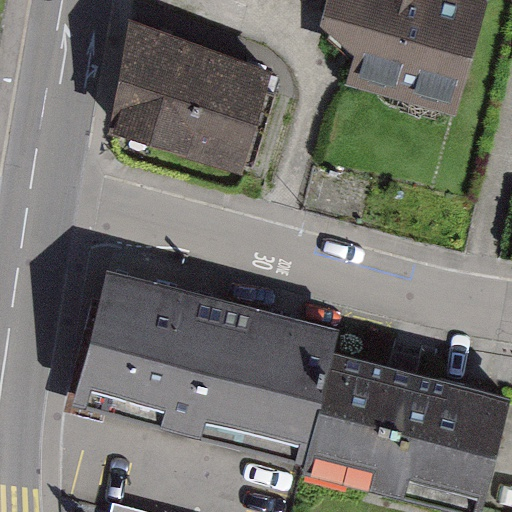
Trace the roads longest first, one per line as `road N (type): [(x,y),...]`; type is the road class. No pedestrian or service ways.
road 1 (residential): [(43,192),(441,301),(511,313)]
road 2 (primary): [(22,511),(34,250)]
road 3 (primary): [(76,0),(43,192)]
road 4 (primary): [(34,250),(0,377)]
